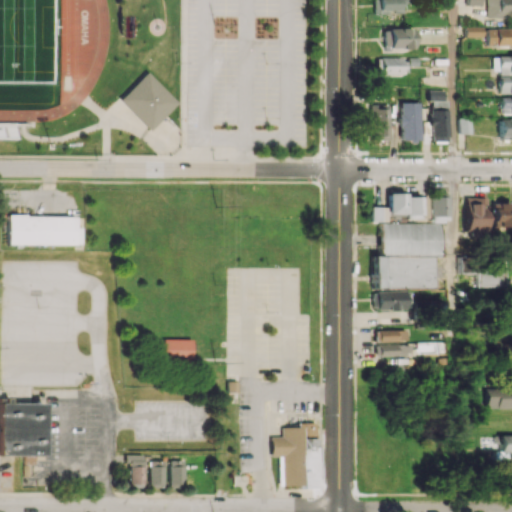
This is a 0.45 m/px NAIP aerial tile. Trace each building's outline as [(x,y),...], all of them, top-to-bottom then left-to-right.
[(372,0),(373,13),(395,13),(395,14),(404,13),(403,0),(372,0)] [(511,0),(485,0),(485,17),(511,17),(511,0)] [(481,37),(482,26),(464,26),(463,37),(481,37)] [(511,45),(511,27),(485,28),(485,45),(511,45)] [(413,49),(413,28),(382,28),(382,49),(413,49)] [(511,73),(511,55),(491,55),(491,73),(511,73)] [(379,74),(401,74),(401,58),(379,57),(379,74)] [(145,73),(118,100),(148,130),(175,103),(145,73)] [(511,75),(497,76),(497,94),(511,93),(511,75)] [(427,100),(444,101),(444,90),(428,89),(427,100)] [(511,96),(498,97),(498,114),(511,114),(511,96)] [(418,140),(419,102),(399,102),(398,140),(418,140)] [(388,104),(368,104),(368,140),(388,140),(388,104)] [(447,109),(430,109),(429,141),(447,141),(447,109)] [(458,134),(470,134),(470,118),(458,118),(458,134)] [(497,139),(511,139),(511,118),(498,118),(497,139)] [(0,124),(0,141),(17,142),(17,125),(0,124)] [(370,222),(386,222),(386,213),(404,213),(404,219),(427,219),(427,197),(405,197),(405,193),(386,193),(386,207),(370,207),(370,222)] [(447,197),(428,197),(429,222),(447,222),(447,197)] [(485,231),(484,197),(463,198),(464,231),(485,231)] [(509,203),(492,203),(492,227),(509,227),(509,203)] [(7,215),(7,244),(73,244),(73,215),(7,215)] [(438,223),(378,223),(378,256),(371,256),(371,288),(433,288),(432,256),(438,256),(438,223)] [(457,273),(478,273),(478,287),(505,287),(505,255),(458,255),(457,273)] [(372,292),(372,310),(404,309),(404,291),(372,292)] [(511,342),(511,322),(501,323),(501,342),(511,342)] [(374,330),(374,341),(406,340),(406,329),(374,330)] [(163,338),(163,360),(191,360),(191,337),(163,338)] [(374,356),(409,355),(409,344),(374,345),(374,356)] [(511,407),(511,389),(486,389),(486,407),(511,407)] [(0,455),(42,456),(43,402),(0,401),(0,455)] [(314,422),(296,423),(296,427),(280,427),(280,436),(269,437),(269,456),(277,456),(278,487),(315,486),(314,422)] [(500,452),(511,451),(511,434),(501,435),(500,452)] [(141,454),(126,455),(126,483),(142,483),(141,454)] [(161,484),(162,461),(148,461),(147,484),(161,484)] [(167,484),(181,484),(181,461),(168,461),(167,484)]
